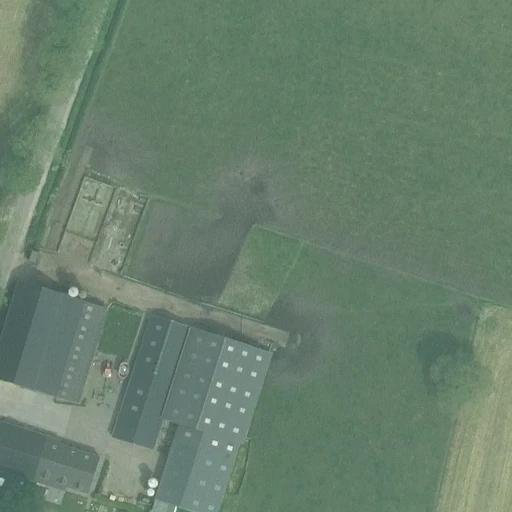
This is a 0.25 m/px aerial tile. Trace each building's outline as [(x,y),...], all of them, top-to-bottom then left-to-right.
[(78,228),(96,179),(70,169),(51,218),(78,228)] [(29,262),(35,264),(38,254),(32,252),(29,262)] [(106,309),(19,282),(0,346),(0,381),(77,405),(106,309)] [(268,354),(201,332),(151,316),(112,439),(152,451),(162,422),(181,428),(239,446),(268,354)] [(0,423),(0,472),(44,486),(45,482),(86,495),(98,458),(68,449),(51,444),(52,440),(0,423)] [(176,446),(158,503),(184,511),(217,511),(233,464),(239,446),(181,428),(176,446)]
